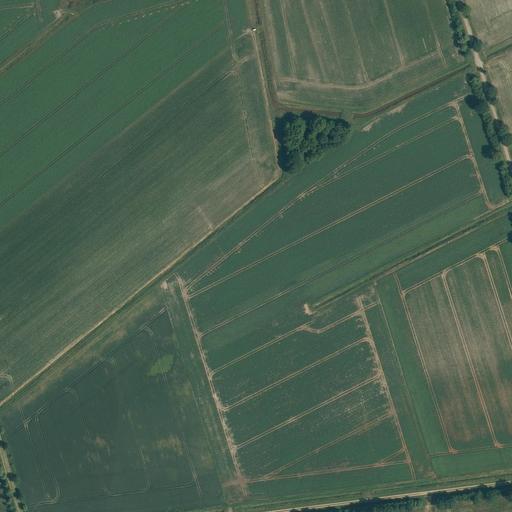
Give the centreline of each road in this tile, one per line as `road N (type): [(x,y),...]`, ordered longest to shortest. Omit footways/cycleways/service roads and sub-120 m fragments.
road 1 (unclassified): [(261,511),(511,481)]
road 2 (unclassified): [(511,173),(459,0)]
